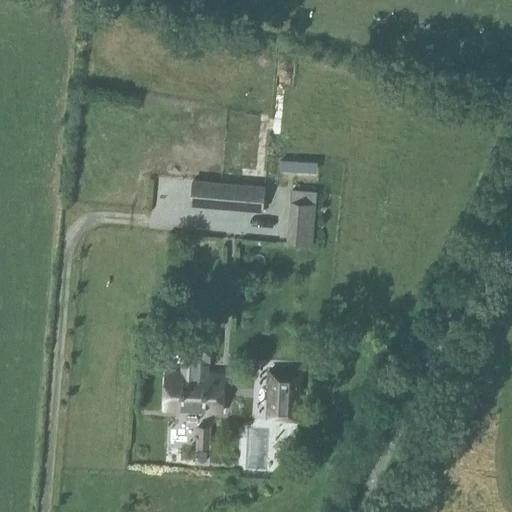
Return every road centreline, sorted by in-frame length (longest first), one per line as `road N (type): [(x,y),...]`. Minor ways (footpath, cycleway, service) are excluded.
road 1 (unknown): [(43,511),(63,274),(74,236),(91,227),(292,230)]
road 2 (unclassified): [(357,511),(511,178)]
